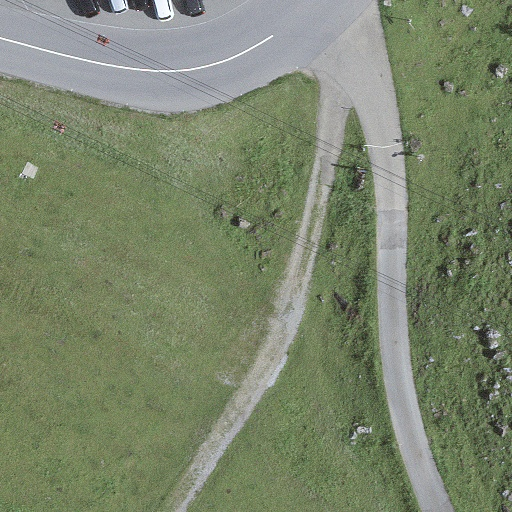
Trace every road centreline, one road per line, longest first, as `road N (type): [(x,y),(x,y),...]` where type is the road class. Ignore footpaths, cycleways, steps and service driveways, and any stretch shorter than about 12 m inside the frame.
road 1 (track): [(180,511),(269,387),(298,302),(353,26)]
road 2 (track): [(436,511),(392,330),(390,157),(353,26)]
road 3 (tertiary): [(0,40),(131,70),(204,68),(268,39),(313,0)]
